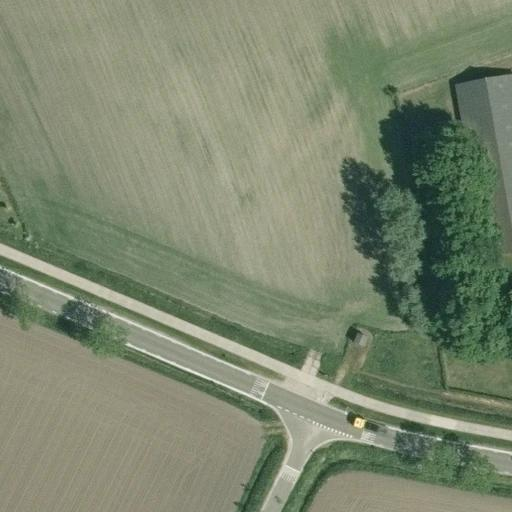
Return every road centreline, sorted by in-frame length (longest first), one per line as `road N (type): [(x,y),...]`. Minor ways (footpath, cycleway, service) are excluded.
road 1 (secondary): [(317,417),(0,285)]
road 2 (secondary): [(511,466),(378,439),(317,417)]
